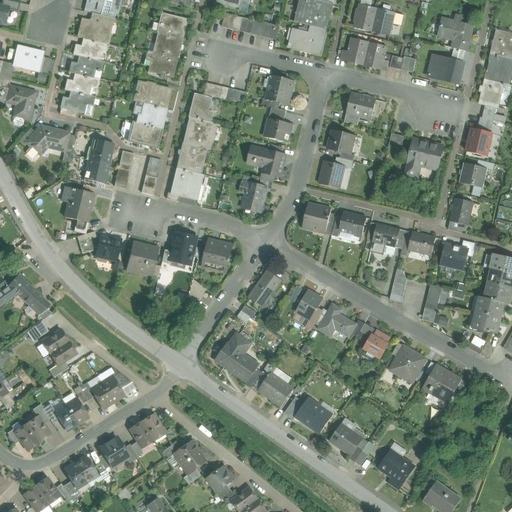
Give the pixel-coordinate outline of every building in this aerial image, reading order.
[(2,0),(1,5),(0,4),(0,24),(1,25),(2,24),(5,24),(8,10),(18,12),(20,4),(4,0),(2,0)] [(86,0),(87,1),(98,4),(95,15),(109,18),(110,14),(118,16),(121,0),(86,0)] [(171,0),(170,4),(191,9),(192,0),(171,0)] [(217,0),(216,6),(240,12),(243,2),(249,3),(250,0),(217,0)] [(317,1),(311,0),(300,0),(295,23),(311,26),(326,30),(332,5),(317,1)] [(93,14),(95,15),(98,4),(87,1),(84,12),(93,14)] [(377,10),(360,6),(354,28),(372,32),(377,10)] [(395,14),(377,10),(372,32),(390,36),(395,14)] [(95,15),(93,14),(91,20),(110,25),(113,23),(114,19),(109,18),(95,15)] [(188,20),(162,14),(157,33),(158,34),(183,40),(188,20)] [(231,15),(225,14),(222,28),(228,29),(231,15)] [(237,17),(231,15),(228,29),(234,30),(237,17)] [(243,18),(237,17),(234,30),(240,32),(243,18)] [(243,18),(240,32),(245,33),(249,20),(243,18)] [(474,26),(443,18),(438,36),(454,40),(453,48),(454,49),(466,51),(468,52),(474,26)] [(110,25),(91,20),(88,22),(82,20),(78,38),(85,40),(108,45),(110,36),(108,32),(109,25),(110,25)] [(255,21),(249,20),(245,33),(251,35),(255,21)] [(260,22),(255,21),(251,35),(257,36),(260,22)] [(266,24),(260,22),(257,36),(263,37),(266,24)] [(272,25),(266,24),(263,37),(269,39),(272,25)] [(280,27),(272,25),(269,39),(277,41),(280,27)] [(309,34),(297,31),(295,42),(291,41),(289,48),(320,55),(326,30),(311,26),(309,34)] [(291,41),(295,42),(297,31),(291,30),(288,40),(291,41)] [(511,34),(497,31),(491,55),(511,59),(511,34)] [(183,40),(158,34),(155,46),(157,47),(156,53),(153,52),(153,53),(178,59),(183,40)] [(369,44),(352,39),(349,51),(346,62),(364,66),(369,44)] [(108,45),(85,40),(83,48),(76,46),(73,56),(80,57),(97,61),(98,61),(99,53),(105,55),(108,45)] [(387,48),(369,44),(364,66),(381,70),(384,59),(387,48)] [(43,53),(18,47),(13,67),(38,72),(43,53)] [(451,60),(463,63),(466,51),(454,49),(451,60)] [(340,60),(346,62),(349,51),(343,50),(340,60)] [(153,53),(148,72),(174,79),(178,59),(153,53)] [(511,59),(491,55),(485,80),(505,84),(509,85),(511,78),(511,59)] [(393,56),(390,68),(396,69),(398,58),(393,56)] [(434,56),(429,77),(459,85),(465,64),(463,63),(451,60),(434,56)] [(97,61),(80,57),(79,65),(71,64),(69,73),(76,75),(93,79),(95,71),(97,71),(97,72),(99,72),(101,72),(103,62),(98,61),(97,61)] [(410,59),(405,57),(404,59),(401,71),(407,72),(410,59)] [(51,60),(44,58),(41,73),(47,74),(51,60)] [(404,59),(398,58),(396,69),(401,71),(404,59)] [(416,60),(410,59),(407,72),(413,74),(416,60)] [(0,74),(0,77),(10,80),(13,69),(12,69),(12,64),(3,62),(0,74)] [(93,79),(76,75),(74,83),(67,81),(65,91),(72,92),(89,96),(91,88),(97,90),(99,80),(93,79)] [(294,82),(271,76),(270,80),(265,79),(263,88),(268,89),(266,99),(265,100),(276,102),(289,105),(294,82)] [(10,80),(0,77),(0,89),(3,88),(8,89),(9,86),(10,80)] [(505,84),(485,80),(479,104),(486,106),(497,108),(498,109),(503,86),(504,86),(505,84)] [(171,90),(138,82),(133,102),(144,105),(166,110),(171,90)] [(217,86),(206,83),(203,95),(215,98),(217,86)] [(9,86),(8,89),(3,88),(0,89),(0,99),(6,101),(6,100),(17,102),(13,117),(14,118),(13,123),(14,125),(21,126),(23,125),(24,120),(29,121),(36,93),(9,86)] [(223,87),(217,86),(215,98),(220,99),(223,87)] [(229,89),(223,87),(220,99),(226,101),(229,89)] [(235,90),(229,89),(226,101),(232,102),(235,90)] [(241,92),(235,90),(232,102),(238,103),(241,92)] [(89,96),(72,92),(70,100),(63,99),(61,108),(77,112),(85,114),(84,115),(90,116),(95,97),(89,96)] [(376,100),(351,94),(347,111),(360,115),(359,117),(360,117),(371,120),(376,100)] [(212,99),(194,95),(189,118),(211,124),(213,113),(209,112),(212,99)] [(276,102),(265,100),(266,99),(263,99),(261,105),(275,109),(276,102)] [(166,110),(144,105),(141,116),(139,115),(137,123),(162,129),(166,110)] [(497,108),(486,106),(484,112),(495,115),(497,108)] [(77,112),(61,108),(60,114),(76,118),(77,112)] [(287,112),(276,109),(273,120),(284,123),(287,112)] [(360,115),(347,111),(344,123),(358,126),(360,117),(359,117),(360,115)] [(495,115),(484,112),(483,118),(494,121),(495,115)] [(211,124),(189,118),(183,144),(208,150),(211,150),(217,125),(211,124)] [(483,118),(481,118),(479,124),(493,127),(494,121),(483,118)] [(273,120),(269,119),(265,137),(288,143),(291,132),(289,131),(291,125),(292,126),(293,125),(284,123),(273,120)] [(137,123),(133,122),(128,142),(157,149),(162,129),(137,123)] [(493,127),(479,124),(478,129),(491,132),(493,127)] [(35,133),(26,143),(26,144),(30,147),(26,152),(27,155),(32,159),(35,159),(40,153),(46,146),(64,150),(65,150),(69,135),(69,134),(40,127),(35,133)] [(30,129),(19,142),(24,146),(26,144),(26,143),(35,133),(30,129)] [(493,134),(473,129),(468,152),(488,157),(493,134)] [(359,137),(332,131),(327,150),(342,153),(351,155),(355,137),(359,138),(359,137)] [(405,137),(392,134),(389,147),(402,150),(405,137)] [(74,137),(69,135),(65,150),(71,152),(74,137)] [(114,144),(94,140),(89,160),(109,164),(114,144)] [(444,147),(414,140),(406,175),(418,178),(421,166),(428,167),(428,168),(438,171),(444,147)] [(208,150),(183,144),(177,169),(202,175),(208,150)] [(283,148),(269,145),(268,151),(282,154),(283,148)] [(268,151),(252,147),(247,164),(265,168),(263,174),(276,177),(279,178),(285,155),(268,151)] [(65,150),(64,150),(62,161),(68,163),(71,152),(65,150)] [(134,154),(122,152),(121,157),(133,160),(134,154)] [(351,155),(342,153),(341,159),(353,162),(355,156),(351,155)] [(133,160),(121,157),(120,163),(131,166),(133,160)] [(161,161),(150,158),(148,164),(160,167),(161,161)] [(341,159),(337,158),(335,165),(345,167),(351,169),(353,162),(341,159)] [(109,164),(89,160),(84,179),(104,184),(109,164)] [(335,165),(325,162),(319,184),(338,189),(340,181),(342,179),(345,167),(335,165)] [(131,166),(120,163),(118,169),(130,172),(131,166)] [(160,167),(148,164),(147,170),(158,173),(160,167)] [(488,169),(464,164),(459,183),(474,187),(473,190),(481,192),(482,189),(483,189),(488,169)] [(130,172),(118,169),(117,175),(128,178),(130,172)] [(202,175),(177,169),(171,194),(202,202),(205,187),(201,186),(204,175),(202,175)] [(158,173),(147,170),(145,176),(157,179),(158,173)] [(263,174),(262,181),(274,184),(276,177),(263,174)] [(128,178),(117,175),(115,181),(127,184),(128,178)] [(157,179),(145,176),(144,182),(156,184),(157,179)] [(259,180),(244,176),(243,182),(243,183),(248,184),(257,186),(259,180)] [(127,184),(115,181),(114,187),(126,189),(127,184)] [(257,186),(248,184),(243,183),(243,182),(242,181),(241,185),(242,186),(240,192),(246,194),(242,209),(245,210),(254,212),(262,214),(262,213),(264,213),(267,213),(268,207),(264,206),(268,188),(257,186)] [(156,184),(144,182),(143,187),(154,190),(156,184)] [(154,190),(143,187),(141,193),(153,196),(154,190)] [(94,194),(69,188),(65,203),(68,204),(65,218),(77,221),(86,223),(87,223),(94,194)] [(473,204),(455,199),(450,222),(467,226),(468,226),(473,204)] [(331,209),(308,203),(302,228),(325,234),(329,216),(331,209)] [(367,217),(344,212),(342,219),(339,232),(340,232),(362,238),(367,217)] [(336,218),(329,216),(325,234),(331,235),(332,235),(336,218)] [(342,219),(336,218),(332,235),(338,237),(340,232),(339,232),(342,219)] [(86,223),(77,221),(74,232),(85,235),(88,223),(87,223),(86,223)] [(467,226),(450,222),(448,230),(461,234),(467,226)] [(400,230),(377,225),(373,243),(375,243),(375,245),(372,245),(371,252),(383,255),(384,254),(393,256),(395,248),(400,230)] [(400,230),(395,248),(402,250),(404,243),(406,232),(400,230)] [(413,233),(406,231),(406,232),(404,243),(410,244),(413,233)] [(85,235),(83,236),(85,242),(90,240),(96,238),(94,232),(85,235)] [(436,238),(413,232),(410,244),(409,250),(432,255),(436,238)] [(196,240),(176,235),(172,252),(170,260),(172,260),(190,264),(191,260),(194,260),(195,257),(192,257),(196,240)] [(90,240),(85,242),(83,236),(77,237),(82,255),(94,251),(90,240)] [(120,242),(100,237),(96,258),(98,258),(109,261),(116,262),(120,242)] [(232,246),(209,241),(203,268),(226,273),(229,262),(230,260),(229,260),(232,246)] [(463,241),(462,247),(462,249),(468,250),(467,256),(472,258),(475,244),(463,241)] [(159,249),(133,243),(127,270),(152,276),(155,265),(159,249)] [(408,254),(409,250),(410,244),(404,243),(402,250),(401,252),(408,254)] [(454,247),(447,245),(441,266),(455,269),(455,267),(464,269),(467,256),(468,250),(462,249),(454,247)] [(172,252),(164,250),(162,262),(171,264),(172,260),(170,260),(172,252)] [(511,258),(494,254),(490,269),(495,270),(511,274),(511,258)] [(121,264),(116,262),(113,271),(119,273),(121,264)] [(160,267),(155,265),(152,276),(151,280),(157,281),(160,267)] [(398,268),(396,277),(407,279),(403,269),(398,268)] [(511,274),(495,270),(491,284),(511,289),(511,274)] [(268,271),(249,298),(264,308),(283,281),(268,271)] [(42,298),(18,276),(8,287),(16,294),(29,306),(28,307),(31,310),(32,309),(40,315),(47,310),(49,307),(41,299),(42,298)] [(407,279),(396,277),(394,283),(406,286),(407,279)] [(207,290),(193,280),(190,293),(200,300),(207,290)] [(0,283),(0,305),(16,294),(8,287),(6,285),(4,281),(0,284),(0,283)] [(406,286),(394,283),(393,289),(404,292),(406,286)] [(511,293),(511,289),(491,284),(488,299),(504,303),(509,305),(511,293)] [(442,288),(430,286),(429,291),(441,294),(442,288)] [(404,292),(393,289),(391,295),(403,297),(404,292)] [(441,294),(429,291),(428,297),(439,300),(441,294)] [(309,292),(297,312),(310,320),(317,308),(322,300),(309,292)] [(403,297),(391,295),(390,300),(402,303),(403,297)] [(439,300),(428,297),(426,303),(438,306),(439,300)] [(504,303),(488,299),(480,297),(476,313),(500,319),(504,303)] [(197,305),(190,300),(187,305),(194,309),(197,305)] [(438,306),(426,303),(425,309),(437,312),(438,306)] [(342,310),(333,305),(330,311),(321,326),(319,329),(331,336),(335,329),(349,337),(351,333),(356,325),(339,315),(342,310)] [(255,313),(245,306),(242,311),(251,318),(250,318),(251,319),(255,313)] [(317,308),(310,320),(308,324),(314,327),(316,323),(323,311),(317,308)] [(325,308),(323,311),(316,323),(321,326),(330,311),(325,308)] [(47,310),(40,315),(32,309),(31,310),(43,321),(52,314),(47,310)] [(437,312),(425,309),(423,315),(435,317),(437,312)] [(251,318),(242,311),(238,317),(247,323),(250,318),(251,318)] [(500,319),(476,313),(472,328),(497,334),(500,319)] [(435,317),(423,315),(422,321),(434,323),(435,317)] [(449,325),(449,317),(440,317),(439,325),(449,325)] [(356,325),(351,333),(357,337),(360,332),(365,324),(359,321),(356,325)] [(42,322),(27,333),(34,342),(49,332),(42,322)] [(375,330),(365,324),(360,332),(370,338),(372,336),(375,330)] [(61,331),(43,343),(43,344),(50,354),(69,342),(68,342),(61,332),(61,331)] [(370,338),(364,349),(380,359),(388,345),(387,344),(390,338),(376,331),(373,336),(372,336),(370,338)] [(260,365),(240,351),(247,341),(237,333),(230,344),(228,343),(216,360),(247,382),(257,368),(260,365)] [(69,342),(50,354),(50,355),(57,365),(58,366),(64,361),(76,353),(75,353),(69,342)] [(399,343),(392,354),(398,357),(404,347),(399,343)] [(483,350),(471,343),(468,348),(480,355),(483,350)] [(511,346),(506,343),(503,348),(511,353),(511,346)] [(398,357),(390,371),(413,383),(427,359),(404,346),(398,357)] [(57,365),(49,371),(54,378),(69,368),(64,361),(58,366),(57,365)] [(431,362),(425,373),(431,376),(437,365),(431,362)] [(270,363),(263,372),(251,389),(258,393),(259,391),(271,373),(275,367),(270,363)] [(462,380),(437,365),(431,376),(423,389),(448,404),(454,393),(462,380)] [(112,377),(119,373),(113,368),(98,377),(102,384),(112,377)] [(247,382),(246,385),(251,389),(263,372),(257,368),(247,382)] [(282,372),(279,376),(289,383),(292,378),(282,372)] [(131,383),(119,373),(112,377),(120,390),(131,383)] [(270,399),(283,382),(271,373),(259,391),(270,399)] [(91,390),(102,384),(98,377),(87,384),(91,390)] [(112,377),(102,384),(113,402),(124,396),(120,390),(112,377)] [(462,380),(454,393),(459,396),(467,383),(462,380)] [(89,392),(91,390),(87,384),(83,386),(81,381),(77,383),(81,391),(86,388),(89,392)] [(283,382),(270,399),(281,407),(294,389),(283,382)] [(113,402),(102,384),(91,390),(102,409),(113,402)] [(89,392),(86,388),(81,391),(88,401),(93,398),(89,392)] [(81,391),(76,394),(83,404),(88,401),(81,391)] [(73,394),(62,401),(65,406),(66,406),(76,399),(73,394)] [(10,400),(6,395),(0,398),(0,400),(3,405),(10,400)] [(296,397),(285,413),(294,420),(296,417),(305,404),(296,397)] [(88,418),(77,399),(76,399),(66,406),(78,425),(88,418)] [(320,407),(309,399),(305,404),(296,417),(320,434),(333,416),(320,407)] [(10,400),(3,405),(6,409),(13,404),(10,400)] [(320,407),(333,416),(337,411),(324,402),(320,407)] [(43,409),(41,405),(32,410),(37,417),(38,417),(43,425),(50,420),(43,409)] [(55,412),(50,405),(43,409),(50,420),(53,424),(60,420),(55,412)] [(78,425),(66,406),(65,406),(55,412),(60,420),(67,431),(78,425)] [(161,427),(154,415),(153,415),(153,416),(142,422),(154,441),(165,434),(161,427)] [(37,417),(27,425),(26,425),(39,443),(40,443),(39,443),(50,435),(50,436),(50,435),(43,425),(38,417),(37,417)] [(341,424),(351,431),(356,425),(346,418),(341,424)] [(142,423),(131,429),(130,429),(142,448),(143,448),(153,441),(154,441),(142,422),(142,423)] [(176,437),(167,423),(161,427),(165,434),(169,441),(176,437)] [(351,431),(341,424),(330,441),(351,456),(357,448),(363,440),(351,431)] [(39,443),(26,425),(16,432),(15,433),(21,440),(28,451),(29,450),(39,443)] [(15,433),(13,430),(7,434),(15,444),(21,440),(15,433)] [(123,449),(117,438),(100,448),(104,454),(111,466),(119,461),(123,462),(127,459),(129,458),(123,449)] [(362,451),(368,443),(363,440),(357,448),(362,451)] [(181,449),(173,454),(181,465),(199,451),(191,441),(181,449)] [(143,454),(136,443),(131,446),(138,457),(143,454)] [(176,443),(163,452),(168,459),(173,454),(181,449),(176,443)] [(362,451),(368,455),(374,447),(368,443),(362,451)] [(131,446),(130,444),(123,449),(129,458),(127,459),(129,464),(139,458),(131,446)] [(389,453),(399,460),(400,459),(406,451),(396,444),(389,453)] [(351,456),(349,459),(355,462),(362,451),(357,448),(351,456)] [(199,451),(181,465),(188,475),(196,469),(206,462),(199,451)] [(362,451),(355,462),(360,466),(368,455),(362,451)] [(414,469),(400,459),(399,460),(389,453),(380,467),(393,476),(389,482),(399,490),(414,469)] [(104,454),(98,458),(101,463),(105,470),(111,466),(104,454)] [(98,476),(86,457),(76,463),(87,482),(98,476)] [(87,482),(76,463),(65,470),(72,481),(76,489),(77,489),(87,482)] [(105,470),(101,463),(96,467),(105,482),(111,478),(105,470)] [(223,467),(209,477),(213,483),(213,486),(217,492),(227,485),(233,481),(223,467)] [(196,469),(188,475),(183,479),(188,485),(201,476),(196,469)] [(60,497),(47,479),(46,479),(36,487),(36,486),(36,487),(49,505),(49,504),(59,497),(60,497)] [(76,489),(72,481),(63,487),(71,499),(73,501),(81,496),(77,489),(76,489)] [(6,483),(0,486),(0,493),(9,488),(6,483)] [(444,488),(436,483),(423,501),(432,507),(434,504),(444,511),(452,511),(462,499),(444,487),(444,488)] [(63,487),(61,484),(56,488),(67,502),(71,499),(63,487)] [(227,485),(217,492),(215,493),(221,501),(223,500),(232,493),(227,485)] [(49,505),(36,487),(35,487),(25,494),(24,495),(37,511),(38,511),(48,505),(49,505)] [(240,496),(232,502),(233,502),(239,511),(241,511),(258,500),(258,499),(258,500),(250,489),(240,496)] [(232,493),(223,500),(227,506),(232,502),(240,496),(236,490),(232,493)] [(166,511),(157,499),(147,507),(151,511),(166,511)] [(258,500),(241,511),(264,511),(266,511),(266,510),(258,500)]
